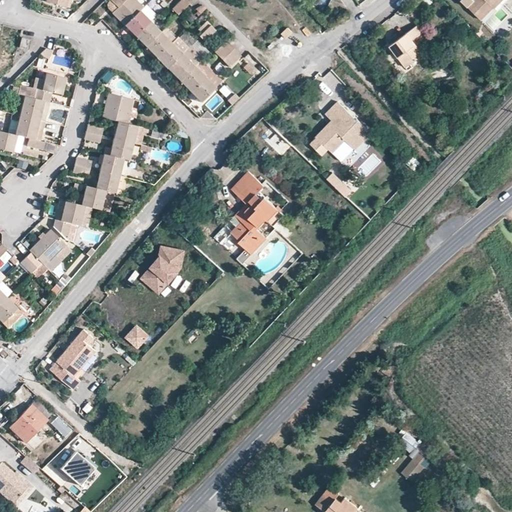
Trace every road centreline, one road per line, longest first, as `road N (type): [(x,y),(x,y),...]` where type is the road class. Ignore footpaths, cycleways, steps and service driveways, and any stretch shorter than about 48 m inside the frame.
road 1 (tertiary): [(203,494),(419,275),(511,195)]
road 2 (residential): [(211,143),(14,369)]
road 3 (residential): [(386,0),(211,143)]
road 4 (residential): [(104,45),(69,150),(13,203)]
road 5 (residential): [(104,45),(211,143)]
road 6 (residential): [(14,369),(124,463)]
